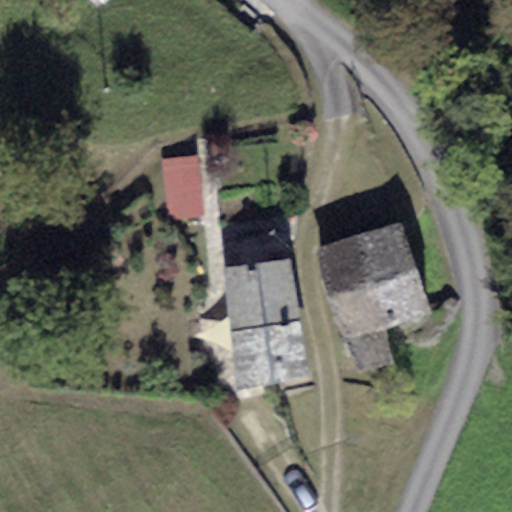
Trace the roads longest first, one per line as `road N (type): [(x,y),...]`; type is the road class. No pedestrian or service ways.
road 1 (track): [(429,511),(504,331),(472,179),(312,0)]
road 2 (track): [(327,511),(340,351)]
